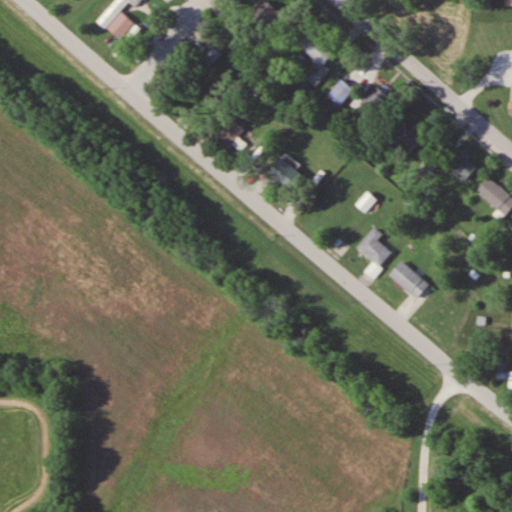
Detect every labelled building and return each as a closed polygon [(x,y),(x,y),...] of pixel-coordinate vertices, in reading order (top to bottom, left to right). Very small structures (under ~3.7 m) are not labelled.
[(121,40),(135,22),(122,12),(131,0),(115,0),(98,21),(121,40)] [(263,0),(250,11),(266,33),(284,19),(268,0),(263,0)] [(315,85),(329,69),(323,64),(336,49),(310,27),(296,44),(320,65),(308,79),(315,85)] [(328,95),(341,106),(354,89),(341,79),(328,95)] [(390,99),(376,86),(357,108),(371,120),(390,99)] [(266,124),(252,110),(246,115),(260,130),(266,124)] [(212,138),(231,149),(244,126),(224,115),(212,138)] [(386,134),(405,156),(420,143),(401,121),(386,134)] [(465,181),(477,166),(458,150),(445,164),(465,181)] [(303,175),(282,156),(267,172),(289,191),(303,175)] [(477,191),(505,216),(511,207),(511,196),(490,177),(477,191)] [(357,204),(365,212),(376,200),(368,192),(357,204)] [(358,247),(380,266),(392,252),(378,240),(384,234),(375,226),(358,247)] [(429,284),(402,260),(390,274),(416,298),(429,284)]
